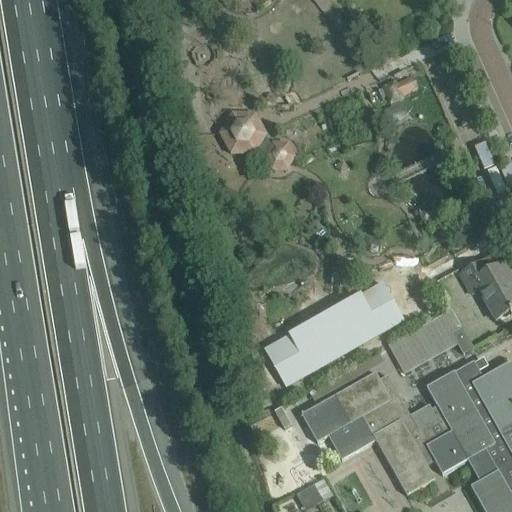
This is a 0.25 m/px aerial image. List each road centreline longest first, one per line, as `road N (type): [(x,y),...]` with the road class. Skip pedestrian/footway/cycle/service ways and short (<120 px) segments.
road 1 (motorway): [(0,172),(55,511)]
road 2 (motorway): [(173,511),(61,234)]
road 3 (motorway): [(106,511),(61,234)]
road 4 (motorway): [(61,234),(24,0)]
